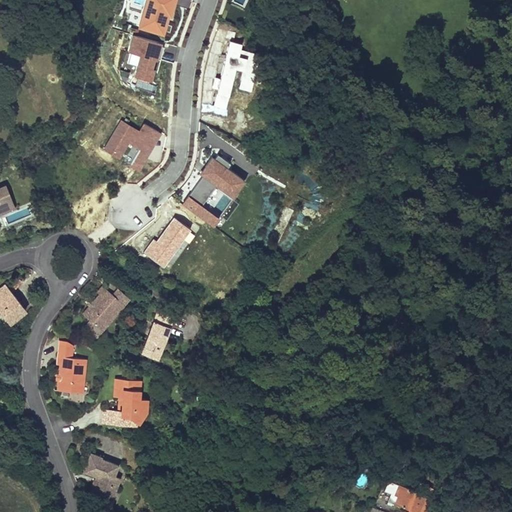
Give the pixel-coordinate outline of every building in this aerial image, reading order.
[(168,35),(175,0),(144,0),(139,29),(168,35)] [(128,52),(139,54),(134,76),(156,80),(163,40),(131,34),(128,52)] [(232,85),(252,89),(260,52),(242,48),(243,41),(227,37),(212,105),(227,108),(232,85)] [(119,114),(103,150),(122,159),(128,146),(135,149),(127,166),(142,172),(160,132),(119,114)] [(215,153),(182,205),(215,225),(221,215),(203,204),(215,184),(235,196),(247,177),(228,166),(230,163),(215,153)] [(0,221),(2,221),(1,217),(19,211),(15,200),(21,198),(17,186),(0,192),(0,221)] [(15,200),(19,211),(25,209),(21,198),(15,200)] [(165,266),(191,227),(172,214),(146,252),(165,266)] [(2,282),(0,283),(0,313),(6,320),(23,307),(16,298),(2,282)] [(89,307),(83,315),(91,322),(98,328),(105,319),(109,323),(124,304),(112,294),(102,286),(97,292),(100,295),(94,301),(89,307)] [(117,288),(112,294),(124,304),(129,298),(117,288)] [(161,305),(147,341),(163,347),(177,312),(161,305)] [(105,319),(98,328),(102,331),(109,323),(105,319)] [(86,328),(97,337),(102,331),(98,328),(91,322),(86,328)] [(60,385),(80,386),(80,378),(85,378),(88,355),(72,354),(73,342),(67,338),(60,337),(58,360),(63,360),(62,369),(57,368),(56,375),(61,376),(60,385)] [(147,341),(144,348),(159,355),(163,347),(147,341)] [(105,404),(103,418),(125,420),(126,412),(132,413),(137,417),(147,407),(148,394),(140,393),(142,376),(117,373),(115,392),(120,392),(124,392),(123,405),(118,405),(105,404)] [(137,421),(137,417),(132,413),(126,412),(125,420),(137,421)] [(98,495),(94,504),(106,508),(109,500),(115,502),(123,480),(116,477),(121,467),(105,461),(106,459),(93,454),(86,473),(100,479),(94,493),(98,495)] [(425,511),(427,506),(431,496),(399,483),(394,494),(398,496),(395,503),(410,509),(418,511),(425,511)] [(109,500),(106,508),(112,510),(115,502),(109,500)]
